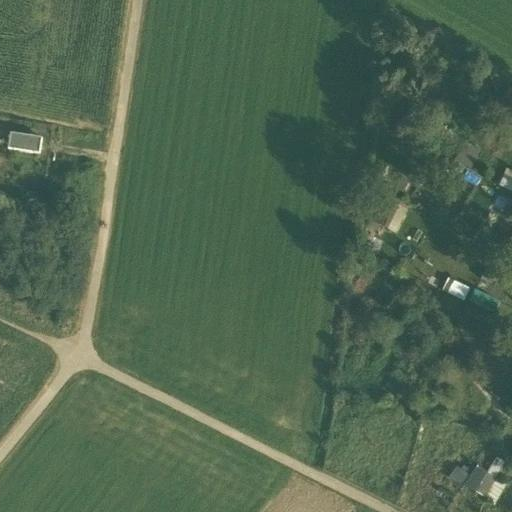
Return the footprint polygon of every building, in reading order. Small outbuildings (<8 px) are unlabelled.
[(8,152),(40,157),(43,141),(11,136),(8,152)] [(477,154),(464,147),(455,163),(467,170),(477,154)] [(450,168),(439,161),(429,176),(441,183),(450,168)] [(410,183),(395,175),(388,188),(404,195),(410,183)] [(373,224),(385,230),(388,224),(377,219),(385,203),(396,209),(397,207),(385,200),(373,224)] [(388,224),(396,209),(385,203),(377,219),(388,224)] [(511,205),(502,220),(511,225),(511,205)] [(396,209),(388,224),(385,230),(396,236),(408,212),(397,207),(396,209)] [(470,291),(448,280),(441,293),(464,304),(470,291)] [(487,473),(486,475),(495,481),(505,465),(496,459),(487,473)] [(476,493),(486,475),(487,473),(478,468),(463,488),(474,495),(476,493)] [(461,489),(469,477),(457,469),(449,480),(461,489)] [(476,493),(486,499),(496,482),(496,481),(495,481),(486,475),(476,493)] [(505,487),(496,482),(486,499),(495,504),(505,487)]
